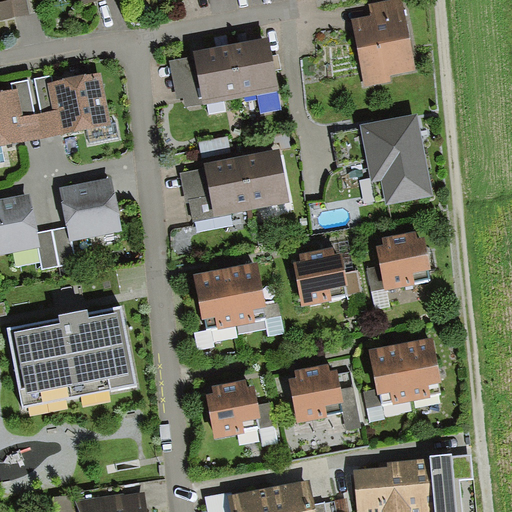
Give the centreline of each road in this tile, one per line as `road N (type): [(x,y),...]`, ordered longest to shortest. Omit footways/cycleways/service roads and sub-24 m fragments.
road 1 (track): [(487,511),(441,0)]
road 2 (residential): [(134,41),(180,511)]
road 3 (residential): [(134,41),(328,3)]
road 4 (residential): [(0,62),(134,41)]
